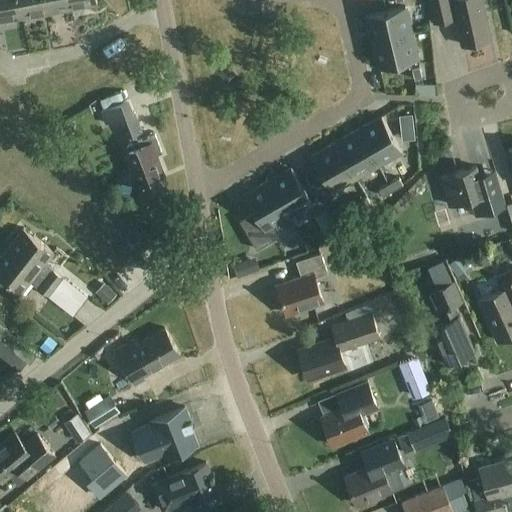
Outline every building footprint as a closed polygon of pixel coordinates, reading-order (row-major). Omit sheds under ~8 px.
[(0,0),(0,23),(22,19),(21,18),(17,0),(0,0)] [(17,0),(21,18),(22,19),(46,14),(43,0),(17,0)] [(43,0),(46,14),(71,10),(69,0),(43,0)] [(69,0),(71,10),(98,5),(96,0),(69,0)] [(426,0),(432,24),(454,19),(460,47),(492,40),(483,0),(426,0)] [(372,43),(411,33),(404,7),(366,16),(372,43)] [(411,33),(372,43),(378,69),(417,60),(411,33)] [(412,68),(414,79),(421,78),(418,67),(412,68)] [(99,111),(105,125),(116,121),(123,138),(140,132),(133,114),(132,114),(127,101),(99,111)] [(381,117),(357,130),(377,165),(401,152),(381,117)] [(334,143),(354,178),(377,165),(357,130),(334,143)] [(126,146),(144,192),(162,185),(158,177),(164,174),(156,154),(161,152),(154,135),(126,146)] [(311,156),(331,191),(354,178),(334,143),(311,156)] [(270,177),(266,179),(288,219),(293,216),(303,210),(308,219),(325,209),(319,198),(310,203),(301,189),(288,166),(270,177)] [(478,180),(474,166),(439,177),(448,205),(473,197),(478,212),(499,205),(490,177),(478,180)] [(398,178),(388,184),(392,190),(402,184),(398,178)] [(266,179),(243,192),(256,215),(266,231),(288,219),(266,179)] [(388,184),(378,190),(382,196),(392,190),(388,184)] [(359,209),(369,203),(366,197),(356,203),(359,209)] [(337,224),(330,228),(331,230),(337,239),(343,235),(338,226),(337,224)] [(23,228),(7,249),(55,286),(55,287),(63,278),(46,265),(44,263),(53,252),(23,228)] [(0,257),(0,276),(15,288),(19,291),(21,292),(29,281),(48,296),(55,287),(55,286),(7,249),(0,257)] [(275,285),(285,314),(321,301),(313,277),(325,273),(319,254),(295,262),(300,277),(275,285)] [(448,265),(457,277),(469,268),(460,256),(458,257),(449,264),(448,265)] [(236,277),(248,273),(244,261),(232,265),(236,277)] [(479,300),(497,343),(511,336),(511,269),(496,277),(502,290),(479,300)] [(103,281),(118,296),(126,288),(111,273),(103,281)] [(457,317),(453,307),(463,303),(454,282),(432,292),(445,322),(430,328),(446,366),(475,353),(459,316),(457,317)] [(106,304),(116,295),(107,286),(97,296),(106,304)] [(381,338),(373,312),(377,311),(374,302),(344,312),(347,321),(331,326),(335,337),(298,350),(308,380),(347,367),(342,352),(381,338)] [(0,339),(19,355),(26,345),(0,324),(0,339)] [(179,354),(164,329),(135,345),(132,340),(114,351),(135,387),(145,381),(142,376),(179,354)] [(47,337),(40,346),(48,352),(55,344),(47,337)] [(19,355),(0,339),(0,354),(12,364),(19,355)] [(268,356),(272,366),(291,360),(288,350),(268,356)] [(416,363),(403,364),(405,378),(418,376),(416,363)] [(341,408),(320,417),(333,447),(368,433),(360,414),(377,407),(367,381),(354,386),(335,393),(341,408)] [(85,412),(94,427),(119,412),(109,396),(85,412)] [(414,404),(419,416),(432,411),(427,399),(414,404)] [(151,421),(154,428),(157,437),(158,436),(163,448),(166,455),(196,443),(190,427),(192,427),(184,408),(151,421)] [(419,417),(412,420),(416,430),(423,427),(423,426),(422,425),(419,417)] [(431,424),(439,442),(452,436),(453,436),(452,434),(445,418),(431,424)] [(84,424),(70,433),(77,443),(90,434),(84,424)] [(0,479),(2,481),(18,468),(26,478),(54,455),(37,434),(24,445),(14,433),(0,445),(0,479)] [(407,434),(397,438),(403,453),(414,449),(412,443),(409,439),(407,434)] [(344,477),(355,504),(391,490),(384,473),(403,465),(393,439),(361,452),(367,467),(344,477)] [(101,497),(125,477),(126,476),(100,444),(81,460),(96,477),(89,483),(101,497)] [(25,509),(27,511),(62,511),(80,498),(73,489),(88,477),(71,456),(40,482),(47,491),(25,509)] [(511,511),(511,457),(480,467),(488,496),(473,500),(476,511),(505,511),(504,504),(505,504),(507,511),(511,511)] [(212,473),(210,474),(205,463),(181,473),(153,485),(163,511),(192,499),(193,501),(217,492),(211,478),(214,477),(212,473)] [(454,511),(458,511),(468,511),(461,492),(465,491),(460,478),(443,485),(453,511),(454,511)] [(401,501),(405,511),(453,511),(443,485),(401,501)] [(120,497),(109,507),(114,511),(119,511),(128,505),(120,497)]
